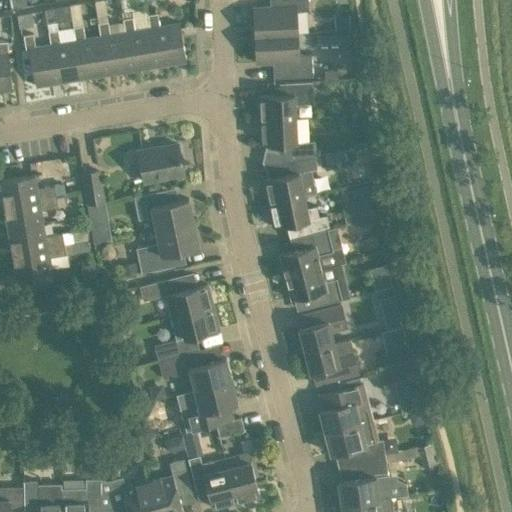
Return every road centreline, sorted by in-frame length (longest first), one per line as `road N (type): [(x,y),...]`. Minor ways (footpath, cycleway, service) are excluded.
road 1 (residential): [(311,511),(238,223),(225,100)]
road 2 (secondary): [(511,340),(452,91),(441,0)]
road 3 (residential): [(0,132),(225,100)]
